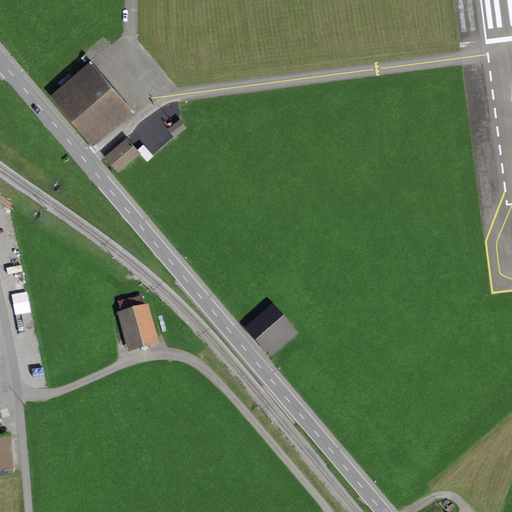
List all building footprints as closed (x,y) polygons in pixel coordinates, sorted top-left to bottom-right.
[(81,58),(84,62),(89,59),(85,54),(81,58)] [(115,125),(132,110),(91,62),(52,95),(93,144),(115,125)] [(187,126),(180,118),(168,127),(175,135),(187,126)] [(116,171),(136,154),(125,141),(105,158),(116,171)] [(144,144),(138,148),(147,160),(153,156),(144,144)] [(117,302),(120,311),(116,312),(128,353),(160,344),(148,303),(144,305),(141,295),(117,302)] [(294,331),(296,329),(274,304),(245,329),(267,354),(269,352),(273,357),(298,335),(294,331)] [(0,471),(13,470),(10,437),(0,437),(0,471)]
